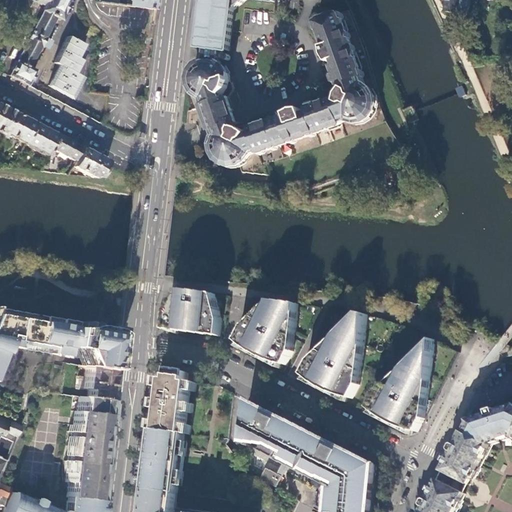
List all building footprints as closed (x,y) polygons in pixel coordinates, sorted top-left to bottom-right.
[(30,0),(42,6),(40,10),(41,11),(15,61),(14,60),(6,75),(10,77),(25,85),(33,71),(27,67),(38,46),(45,49),(49,41),(48,41),(42,38),(54,17),(60,20),(70,0),(125,0),(125,5),(154,10),(155,0),(30,0)] [(206,0),(200,46),(206,47),(206,48),(205,54),(205,59),(204,61),(197,66),(193,71),(192,78),(193,86),(197,93),(203,97),(206,104),(204,105),(211,124),(213,131),(215,130),(217,137),(215,144),(215,149),(216,153),(220,159),(226,163),(233,166),(240,164),(247,161),(252,154),(252,152),(258,150),(259,152),(297,139),(310,134),(343,123),(342,121),(348,119),(355,121),(364,121),(371,116),(376,111),(377,102),(376,95),(373,89),(365,84),(363,78),(364,77),(355,52),(351,39),(341,13),(318,22),(327,47),(325,47),(325,54),(330,60),(331,60),(340,86),(344,84),(346,87),(341,94),(339,101),(335,101),(334,98),(303,109),(302,108),(295,109),(288,113),(288,114),(251,128),(252,133),(248,134),(241,128),(234,126),(234,123),(238,122),(235,113),(229,97),(234,89),(233,89),(235,86),(232,79),(230,80),(227,70),(224,67),(219,63),(220,60),(221,55),(221,50),(222,49),(229,49),(234,9),(245,0),(274,0),(276,0),(275,0),(206,0)] [(447,0),(446,12),(470,15),(471,0),(447,0)] [(48,41),(60,20),(54,17),(42,38),(48,41)] [(67,95),(78,75),(72,73),(79,60),(75,57),(82,44),(66,36),(52,62),(57,65),(47,85),(67,95)] [(1,107),(0,106),(0,135),(1,136),(3,133),(13,113),(1,107)] [(22,117),(13,113),(3,133),(23,144),(33,123),(22,117)] [(42,128),(33,123),(23,144),(22,144),(44,156),(48,149),(55,135),(42,128)] [(67,141),(55,135),(48,149),(72,162),(80,148),(67,141)] [(69,167),(89,178),(96,179),(104,164),(105,161),(89,153),(80,148),(72,162),(69,167)] [(167,329),(168,329),(186,332),(187,330),(192,330),(197,331),(202,332),(206,333),(210,334),(211,334),(214,335),(221,336),(222,321),(216,294),(181,290),(180,292),(180,295),(179,295),(172,307),(168,314),(167,329)] [(299,304),(274,301),(269,310),(266,308),(245,326),(238,340),(241,342),(245,345),(250,349),(256,353),(263,357),(267,359),(277,362),(282,363),(287,364),(294,351),(293,348),(294,345),(293,338),(295,335),(296,332),(299,304)] [(0,357),(2,351),(0,350),(0,344),(5,345),(19,347),(20,344),(49,349),(48,352),(63,355),(64,349),(65,346),(75,348),(77,351),(94,357),(112,357),(113,349),(115,336),(116,330),(0,309),(0,357)] [(363,366),(369,315),(362,313),(326,347),(325,350),(323,353),(317,356),(315,359),(312,360),(305,374),(310,378),(320,385),(329,390),(339,394),(348,397),(354,398),(360,385),(360,382),(361,378),(361,375),(362,372),(361,369),(363,366)] [(435,350),(436,340),(427,347),(435,350)] [(111,364),(112,357),(94,357),(77,351),(75,348),(65,346),(64,349),(74,351),(79,364),(110,369),(111,364)] [(405,428),(419,432),(426,419),(435,350),(427,347),(426,347),(392,381),(390,384),(387,385),(386,388),(383,390),(381,393),(378,394),(372,407),(375,410),(379,413),(385,417),(405,428)] [(108,387),(110,369),(79,364),(80,365),(85,366),(83,388),(87,388),(86,397),(105,400),(107,400),(108,387)] [(194,390),(195,382),(186,382),(187,372),(168,370),(167,379),(159,378),(158,387),(163,387),(162,395),(161,400),(157,399),(156,408),(160,409),(159,420),(154,420),(153,430),(184,433),(188,434),(189,425),(185,424),(187,412),(191,412),(192,402),(188,402),(189,390),(194,390)] [(104,412),(105,400),(86,397),(77,396),(75,410),(74,410),(73,417),(72,417),(78,418),(77,424),(71,424),(72,424),(71,431),(70,431),(64,481),(67,481),(65,496),(66,496),(88,499),(91,479),(91,478),(94,478),(94,477),(91,476),(92,470),(95,471),(98,449),(100,428),(97,427),(98,421),(101,421),(104,421),(105,414),(104,412)] [(247,400),(242,440),(242,442),(251,446),(251,442),(261,442),(256,449),(271,456),(276,446),(284,455),(287,453),(284,460),(289,463),(322,479),(324,476),(338,484),(338,488),(333,488),(330,511),(371,511),(376,465),(289,421),(287,424),(280,421),(281,417),(247,400)] [(457,445),(455,446),(453,450),(454,452),(455,453),(449,466),(474,479),(493,444),(511,437),(511,408),(499,413),(495,411),(492,412),(491,416),(471,422),(472,425),(467,434),(465,433),(458,446),(457,445)] [(21,425),(19,424),(0,416),(0,430),(8,433),(6,439),(12,442),(21,425)] [(184,433),(153,430),(151,450),(149,468),(146,489),(177,493),(182,455),(182,453),(184,433)] [(0,457),(5,460),(12,442),(6,439),(0,436),(0,457)] [(282,476),(281,479),(282,479),(289,463),(284,460),(277,473),(282,476)] [(474,479),(449,466),(447,469),(445,473),(471,486),(473,482),(474,479)] [(277,473),(266,468),(261,479),(277,487),(281,479),(282,476),(277,473)] [(88,499),(66,496),(65,499),(88,502),(86,511),(93,511),(94,508),(94,504),(93,503),(94,499),(95,499),(97,478),(94,478),(91,478),(91,479),(88,499)] [(438,484),(437,487),(463,501),(465,498),(466,495),(440,481),(438,484)] [(0,505),(3,506),(9,491),(10,487),(0,482),(0,505)] [(427,500),(424,506),(425,507),(426,508),(424,511),(458,511),(463,501),(437,487),(431,500),(430,500),(427,500)] [(177,493),(146,489),(145,498),(143,511),(199,511),(176,508),(177,493)] [(54,511),(55,510),(9,491),(3,506),(0,511),(54,511)] [(55,510),(54,511),(86,511),(88,502),(65,499),(64,511),(55,510)]
